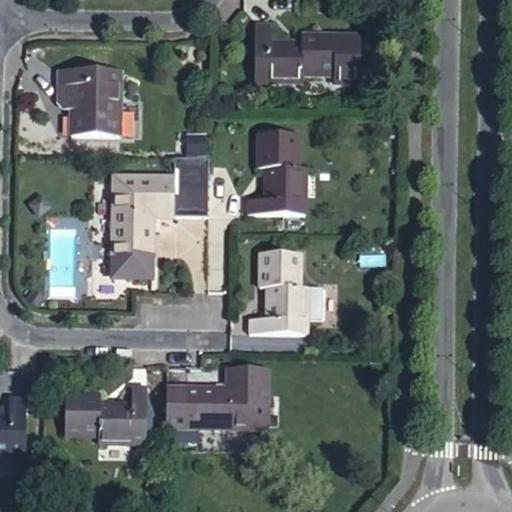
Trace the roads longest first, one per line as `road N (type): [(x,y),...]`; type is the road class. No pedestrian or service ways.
road 1 (tertiary): [(482,491),(489,0)]
road 2 (tertiary): [(451,0),(447,491)]
road 3 (residential): [(223,340),(51,339),(14,329),(0,310)]
road 4 (residential): [(0,16),(195,22),(218,0)]
